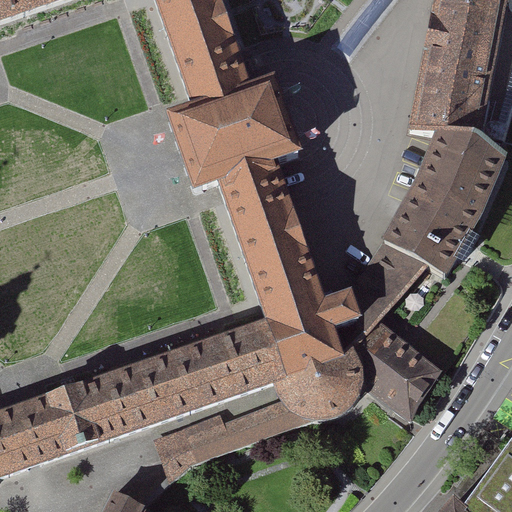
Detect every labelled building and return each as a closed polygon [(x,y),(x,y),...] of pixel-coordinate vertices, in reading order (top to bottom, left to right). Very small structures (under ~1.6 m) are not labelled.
[(0,0),(0,29),(87,0),(0,0)] [(148,0),(185,112),(163,120),(177,160),(190,198),(213,190),(261,324),(281,381),(271,385),(274,397),(280,405),(284,410),(287,412),(295,417),(311,422),(330,419),(338,416),(349,407),(357,393),(359,387),(360,382),(360,370),(354,354),(345,343),(337,351),(329,327),(352,319),(342,292),(319,300),(272,169),(295,161),(282,123),(268,83),(245,91),(215,0),(148,0)] [(370,0),(330,50),(350,64),(398,0),(370,0)] [(434,0),(426,47),(405,153),(429,158),(474,166),(507,1),(506,0),(434,0)] [(503,179),(476,243),(506,263),(511,259),(511,2),(507,1),(474,166),(503,179)] [(404,216),(378,258),(422,286),(444,300),(469,255),(476,243),(503,179),(474,166),(429,158),(413,202),(404,216)] [(378,258),(342,292),(352,319),(361,350),(380,332),(422,286),(378,258)] [(46,400),(43,401),(63,458),(66,457),(177,417),(204,408),(271,385),(281,381),(261,324),(176,354),(169,356),(161,359),(155,362),(46,400)] [(360,382),(359,387),(411,436),(442,382),(380,332),(361,350),(345,343),(354,354),(360,370),(360,382)] [(0,480),(32,469),(63,458),(43,401),(16,411),(1,416),(0,416),(0,480)] [(217,419),(152,443),(166,488),(194,467),(294,429),(287,412),(284,410),(280,405),(220,425),(217,419)] [(511,511),(511,449),(506,447),(460,511),(456,511),(448,505),(441,511),(511,511)]
